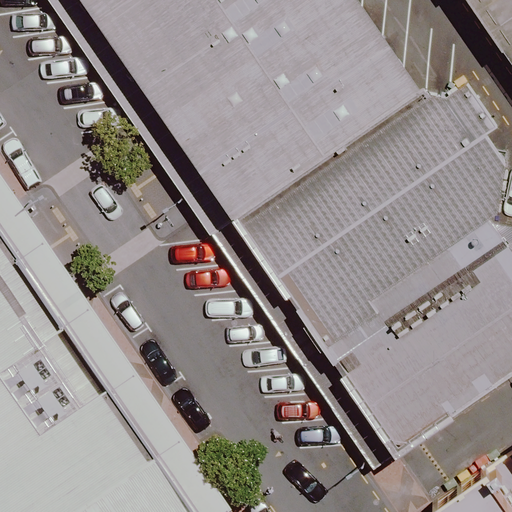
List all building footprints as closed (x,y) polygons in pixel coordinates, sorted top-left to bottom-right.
[(71,0),(222,218),(420,72),(406,59),(365,0),(71,0)] [(511,0),(460,0),(511,72),(511,0)] [(444,70),(420,72),(222,218),(382,450),(511,354),(511,210),(483,214),(486,191),(492,127),(444,70)] [(0,511),(197,511),(0,223),(0,511)] [(511,428),(491,442),(511,472),(511,428)] [(511,511),(511,472),(491,442),(405,500),(412,511),(511,511)]
